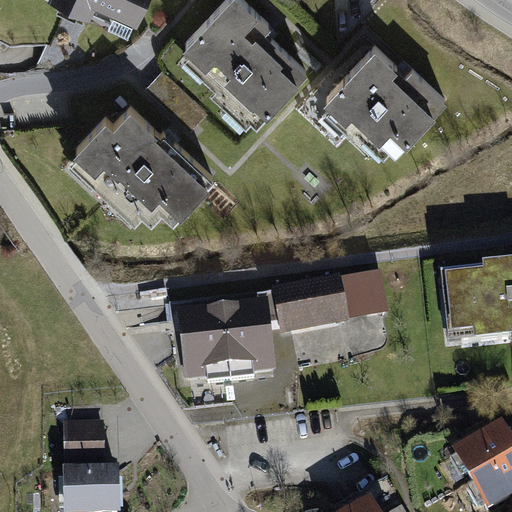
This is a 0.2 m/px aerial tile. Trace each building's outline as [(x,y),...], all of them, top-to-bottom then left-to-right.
[(147,0),(48,0),(90,18),(96,6),(137,24),(147,0)] [(268,24),(242,0),(233,0),(187,49),(193,54),(187,61),(219,90),(213,96),(248,129),(253,123),(259,129),(310,75),(266,34),(272,27),(268,24)] [(408,79),(377,50),(328,104),(387,158),(393,151),(400,158),(450,103),(415,71),(408,79)] [(159,135),(133,111),(115,131),(107,123),(77,156),(80,158),(73,166),(137,225),(143,219),(154,229),(164,218),(174,227),(210,188),(164,145),(156,138),(159,135)] [(511,268),(510,269),(440,276),(447,344),(511,337),(511,268)] [(366,281),(280,296),(287,334),(374,316),(366,281)] [(199,315),(183,317),(190,382),(273,375),(266,309),(234,312),(199,315)] [(105,422),(64,423),(66,467),(107,466),(105,422)] [(511,440),(504,427),(457,454),(489,511),(511,497),(511,440)] [(122,511),(121,468),(65,470),(66,511),(122,511)] [(376,511),(371,502),(353,511),(376,511)]
